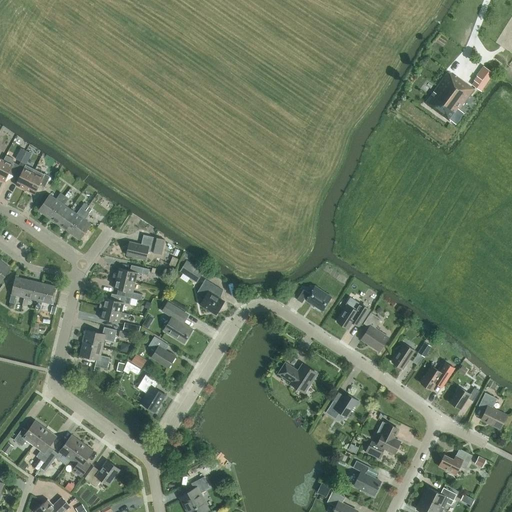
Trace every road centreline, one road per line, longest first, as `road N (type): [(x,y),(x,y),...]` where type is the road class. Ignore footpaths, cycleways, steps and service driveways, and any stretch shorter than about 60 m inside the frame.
road 1 (residential): [(150,461),(245,311),(266,306),(438,421)]
road 2 (residential): [(150,461),(55,385),(80,278)]
